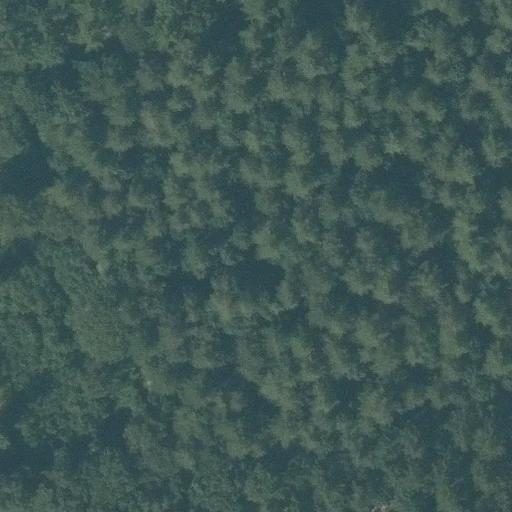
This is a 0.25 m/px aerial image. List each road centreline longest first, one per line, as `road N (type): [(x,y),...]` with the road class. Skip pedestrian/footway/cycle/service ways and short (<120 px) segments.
road 1 (track): [(0,51),(228,0)]
road 2 (track): [(0,495),(175,442)]
